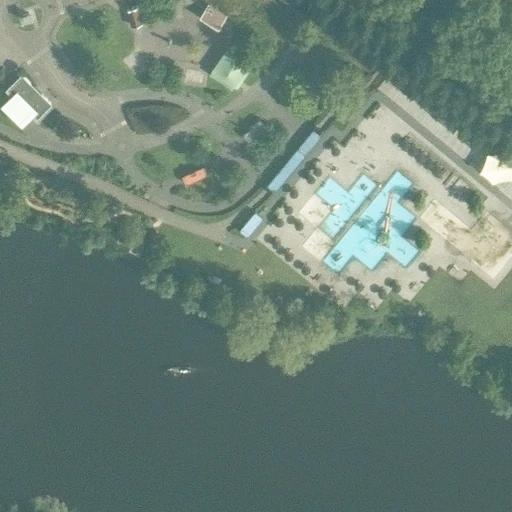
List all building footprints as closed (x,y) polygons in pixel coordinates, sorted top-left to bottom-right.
[(229,15),(209,4),(202,17),(221,28),(229,15)] [(140,7),(127,10),(131,28),(145,24),(140,7)] [(137,76),(146,68),(131,52),(122,60),(137,76)] [(249,63),(239,57),(228,74),(238,81),(249,63)] [(207,74),(185,72),(184,85),(206,87),(207,74)] [(21,73),(5,89),(11,94),(5,101),(1,105),(22,125),(25,121),(33,113),(40,121),(55,106),(21,73)] [(441,179),(449,170),(441,163),(433,173),(441,179)]
